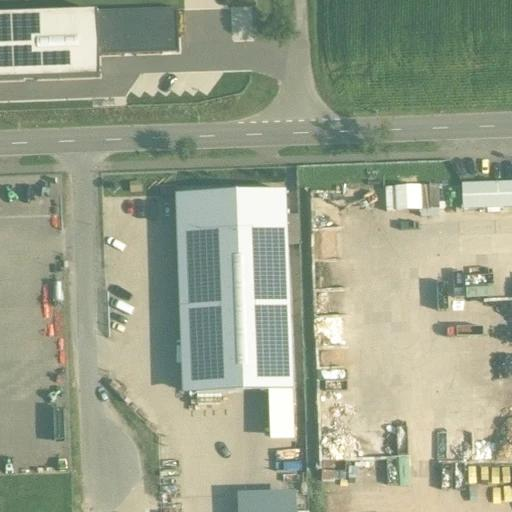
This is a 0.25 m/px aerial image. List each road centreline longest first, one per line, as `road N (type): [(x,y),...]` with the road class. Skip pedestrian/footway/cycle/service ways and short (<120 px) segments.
road 1 (residential): [(81,142),(89,404),(102,464)]
road 2 (tertiary): [(296,134),(81,142)]
road 3 (tertiary): [(511,126),(296,134)]
road 4 (residential): [(296,134),(297,0)]
